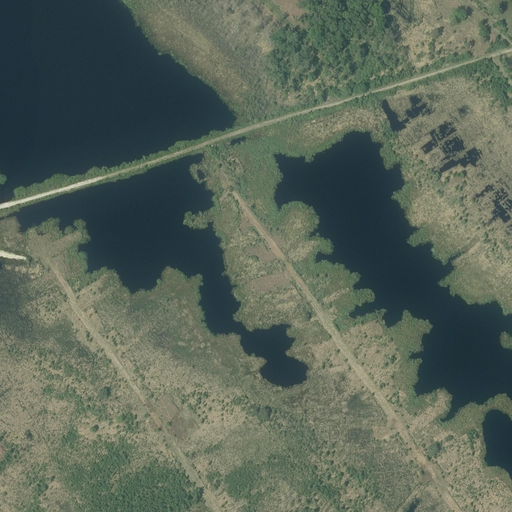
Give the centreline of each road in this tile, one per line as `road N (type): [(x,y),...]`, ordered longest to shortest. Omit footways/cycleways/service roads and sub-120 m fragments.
road 1 (track): [(0,207),(511,50)]
road 2 (track): [(459,511),(219,172),(212,149)]
road 3 (track): [(215,511),(39,244)]
road 4 (track): [(511,258),(388,136)]
